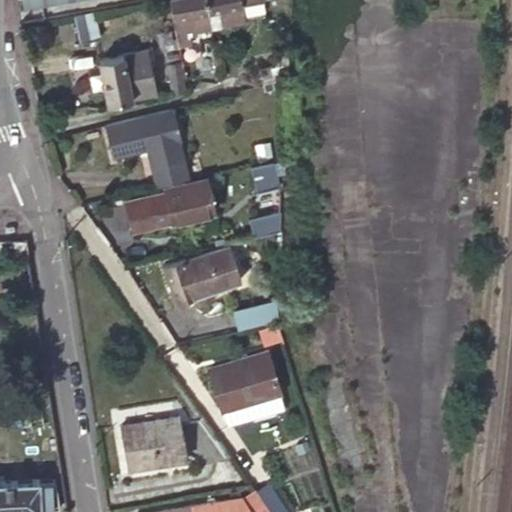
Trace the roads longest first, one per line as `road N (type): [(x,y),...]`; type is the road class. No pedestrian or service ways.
road 1 (residential): [(17,159),(40,212),(88,511)]
road 2 (unknown): [(12,132),(162,98)]
